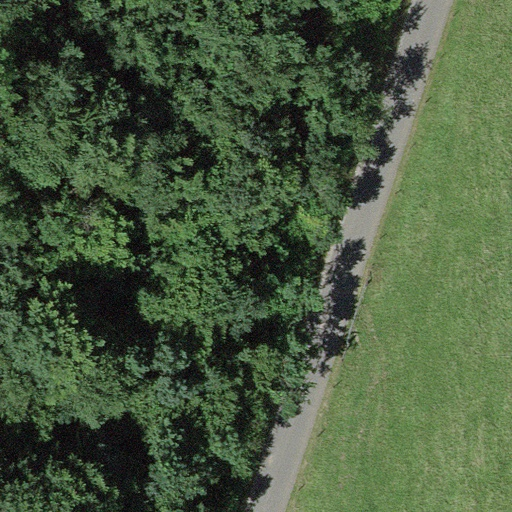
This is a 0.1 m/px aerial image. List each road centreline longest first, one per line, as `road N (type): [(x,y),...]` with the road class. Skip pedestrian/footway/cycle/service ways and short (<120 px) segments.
road 1 (track): [(284,511),(450,0)]
road 2 (motorway): [(78,0),(210,511)]
road 3 (motorway): [(452,511),(392,212),(324,0)]
